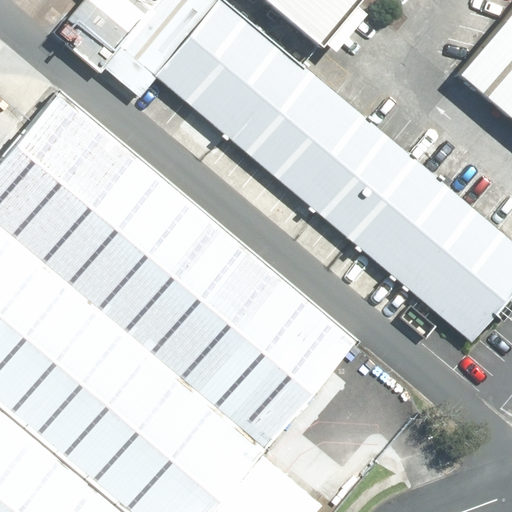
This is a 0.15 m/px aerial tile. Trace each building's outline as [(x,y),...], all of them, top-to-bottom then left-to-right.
[(260,0),(314,44),(351,0),(260,0)] [(511,1),(449,78),(511,130),(511,1)] [(511,289),(511,254),(202,7),(146,77),(473,338),(511,289)] [(348,340),(49,91),(0,149),(0,234),(258,451),(348,340)] [(0,415),(115,511),(205,511),(258,451),(0,234),(0,415)] [(115,511),(0,415),(0,511),(115,511)] [(205,511),(296,511),(311,495),(258,451),(205,511)]
